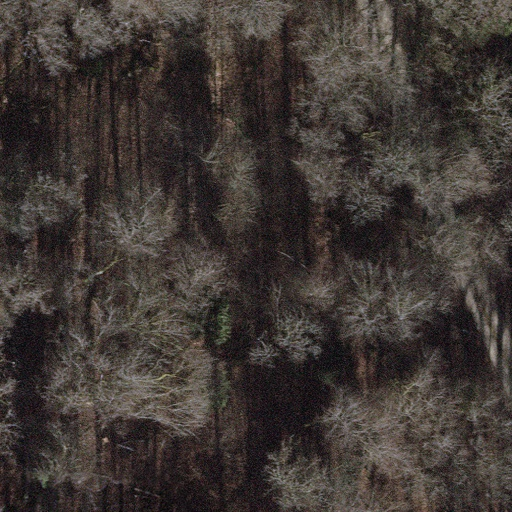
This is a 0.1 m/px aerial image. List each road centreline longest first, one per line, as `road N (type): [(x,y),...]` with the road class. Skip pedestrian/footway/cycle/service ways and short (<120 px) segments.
road 1 (track): [(287,0),(303,203),(422,511)]
road 2 (track): [(511,341),(389,80),(368,0)]
